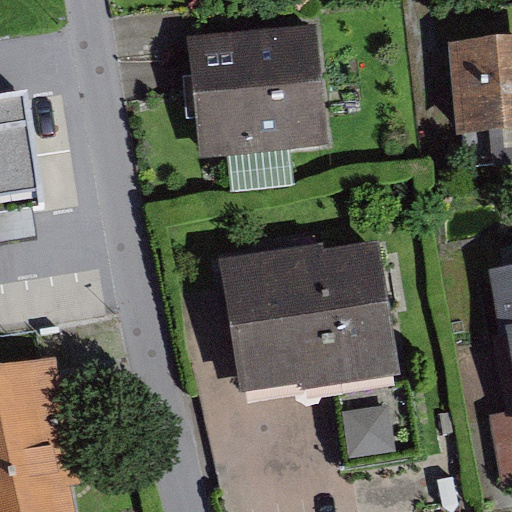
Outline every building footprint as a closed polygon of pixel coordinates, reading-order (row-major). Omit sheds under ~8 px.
[(329,37),(193,44),(198,158),(335,151),(329,37)] [(511,46),(462,49),(467,142),(511,139),(511,46)] [(0,220),(50,213),(34,103),(0,108),(0,220)] [(389,252),(230,278),(252,405),(410,379),(389,252)] [(511,277),(499,279),(511,404),(511,277)] [(94,511),(63,366),(0,379),(0,511),(94,511)] [(393,407),(345,411),(348,457),(397,453),(393,407)]
